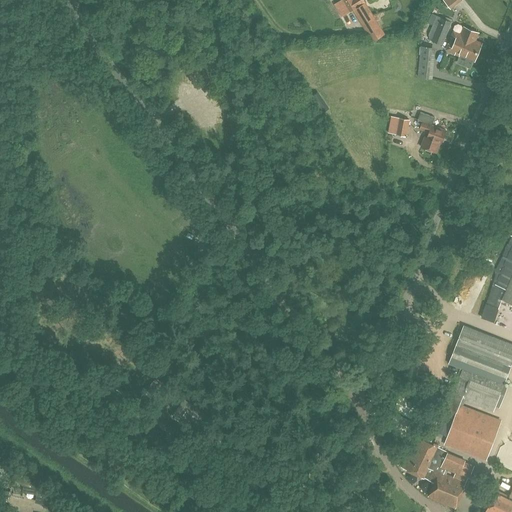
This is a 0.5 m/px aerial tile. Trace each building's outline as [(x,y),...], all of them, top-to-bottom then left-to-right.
[(342,0),(343,0),(350,12),(354,10),(374,41),(386,34),(363,0),(342,0)] [(455,10),(467,0),(466,0),(448,0),(447,1),(455,10)] [(452,22),(441,18),(432,40),(443,45),(452,22)] [(476,42),(475,39),(476,39),(478,33),(465,27),(462,35),(454,32),(452,38),(453,39),(451,44),(450,44),(447,49),(475,61),(482,44),(477,42),(476,42)] [(432,48),(422,47),(419,77),(429,78),(432,48)] [(446,131),(432,126),(435,118),(420,112),(417,120),(422,122),(419,129),(429,133),(427,138),(425,137),(421,147),(436,153),(440,144),(441,144),(443,138),(446,131)] [(389,133),(406,136),(409,120),(392,117),(389,133)] [(498,271),(487,303),(499,308),(502,299),(511,303),(511,233),(511,235),(511,236),(509,244),(505,256),(499,270),(498,271)] [(448,409),(438,432),(448,436),(450,437),(448,442),(454,444),(456,439),(460,441),(457,449),(468,453),(470,453),(484,458),(486,457),(492,443),(491,441),(493,436),(495,434),(500,420),(459,404),(462,398),(464,399),(465,396),(495,408),(511,363),(511,344),(464,325),(449,363),(463,369),(459,380),(455,378),(449,394),(444,407),(448,409)] [(172,396),(155,380),(147,388),(163,405),(172,396)] [(425,388),(411,382),(405,395),(419,401),(425,388)] [(205,410),(195,403),(193,406),(184,399),(174,415),(180,419),(186,410),(194,415),(199,418),(205,410)] [(416,438),(402,467),(424,477),(425,476),(428,478),(428,479),(436,482),(430,496),(454,506),(455,506),(458,498),(466,482),(468,476),(469,477),(475,465),(465,461),(466,460),(458,457),(458,455),(448,450),(447,451),(424,440),(424,441),(416,438)] [(5,462),(0,461),(0,462),(0,483),(8,485),(9,481),(3,480),(5,471),(3,471),(5,462)] [(49,505),(49,506),(57,508),(58,499),(51,498),(52,492),(46,491),(46,486),(36,485),(35,492),(38,493),(37,500),(39,500),(39,503),(49,505)] [(23,488),(11,486),(9,494),(21,496),(23,488)] [(511,511),(511,490),(511,491),(511,493),(510,497),(496,490),(485,511),(511,511)]
